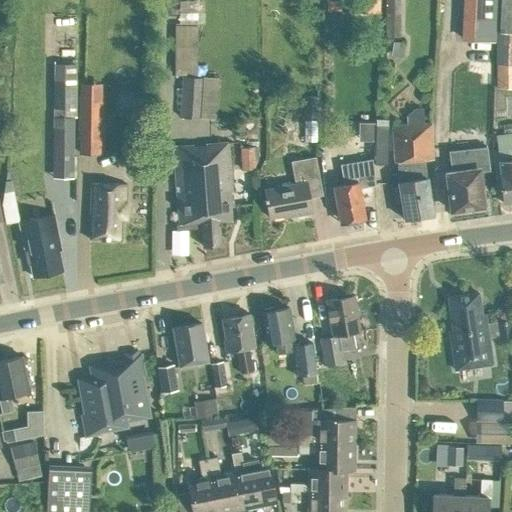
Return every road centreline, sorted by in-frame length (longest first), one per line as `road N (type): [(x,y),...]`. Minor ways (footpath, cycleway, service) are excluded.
road 1 (tertiary): [(0,327),(393,250)]
road 2 (residential): [(394,511),(393,250)]
road 3 (tertiary): [(393,250),(511,232)]
